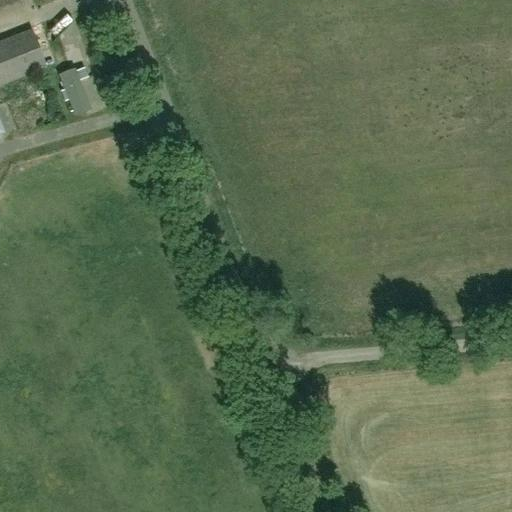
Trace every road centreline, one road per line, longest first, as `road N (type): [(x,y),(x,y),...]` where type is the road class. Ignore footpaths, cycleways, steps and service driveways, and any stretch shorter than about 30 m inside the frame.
road 1 (unclassified): [(268,368),(125,0)]
road 2 (unclassified): [(511,343),(268,368)]
road 3 (unclassified): [(324,511),(268,368)]
